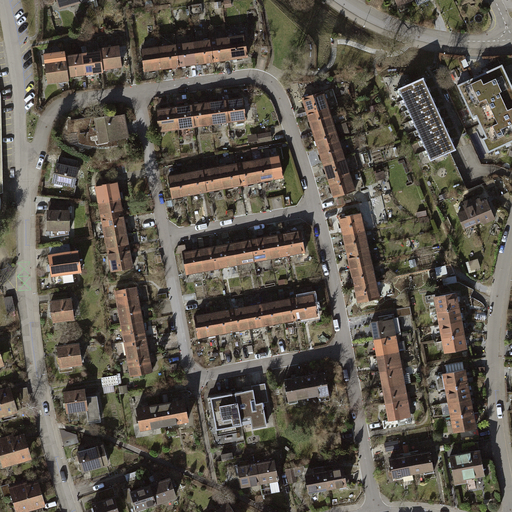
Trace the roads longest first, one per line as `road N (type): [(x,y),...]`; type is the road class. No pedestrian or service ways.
road 1 (residential): [(24,176),(25,287),(45,423),(70,511)]
road 2 (residential): [(166,237),(194,378),(347,347)]
road 3 (residential): [(139,89),(269,76),(283,96),(316,208)]
road 4 (residential): [(511,510),(496,352),(511,240)]
road 5 (residential): [(4,0),(16,47),(24,176)]
road 6 (residential): [(345,0),(409,31),(511,39)]
road 7 (residential): [(347,347),(375,511)]
road 8 (residential): [(24,176),(64,104),(139,89)]
road 9 (residential): [(166,237),(316,208)]
road 10 (residential): [(139,89),(166,237)]
road 11 (residential): [(316,208),(347,347)]
